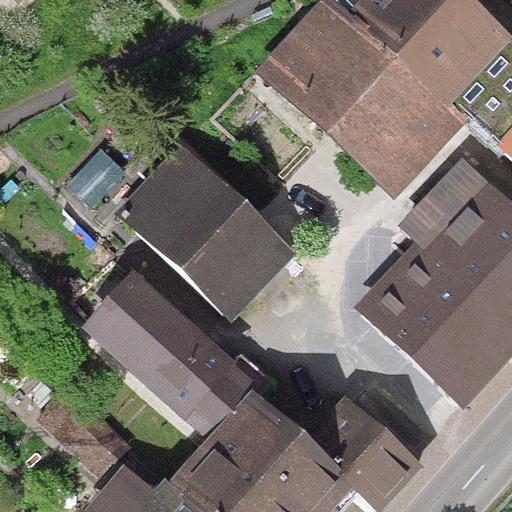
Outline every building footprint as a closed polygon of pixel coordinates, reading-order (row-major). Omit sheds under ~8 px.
[(349,14),(333,0),(318,0),(255,70),(396,198),(467,120),(349,14)] [(333,0),(349,14),(362,0),(333,0)] [(511,33),(474,0),(362,0),(349,14),(467,120),(511,159),(511,33)] [(297,253),(180,145),(117,213),(235,321),(297,253)] [(99,156),(63,193),(86,215),(122,178),(99,156)] [(353,308),(466,411),(511,360),(511,202),(462,157),(399,225),(415,240),(353,308)] [(257,381),(132,270),(82,326),(207,437),(252,386),(257,381)] [(309,437),(252,386),(207,437),(169,480),(205,511),(331,511),(354,487),(339,473),(343,468),(309,437)] [(64,387),(33,421),(100,480),(131,446),(64,387)] [(381,511),(423,465),(347,396),(309,437),(343,468),(339,473),(354,487),(381,511)] [(125,464),(84,510),(86,511),(205,511),(169,480),(165,478),(155,490),(125,464)]
